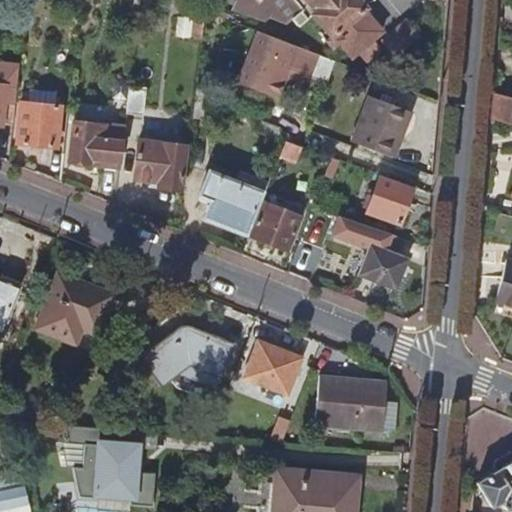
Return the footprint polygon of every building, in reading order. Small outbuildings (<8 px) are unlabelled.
[(235,0),(233,6),(262,18),(267,14),(284,19),(289,15),(296,22),(310,10),(331,36),(326,40),(332,47),(340,41),(351,56),(359,50),(366,60),(380,49),(372,39),(382,30),(364,8),(366,7),(359,0),(235,0)] [(407,13),(406,0),(372,0),(372,14),(407,13)] [(201,38),(204,8),(194,4),(193,17),(190,37),(201,38)] [(175,36),(190,37),(193,17),(177,16),(175,36)] [(393,54),(418,35),(406,20),(382,39),(393,54)] [(320,53),(259,30),(239,81),(279,96),(285,78),(289,68),(295,70),(311,76),(320,53)] [(13,123),(18,69),(5,68),(3,86),(0,85),(0,124),(2,125),(2,122),(13,123)] [(289,68),(285,78),(291,81),(295,70),(289,68)] [(143,115),(146,86),(129,85),(126,113),(143,115)] [(209,119),(212,91),(196,85),(192,116),(209,119)] [(54,105),(55,90),(29,87),(28,102),(54,105)] [(511,90),(500,87),(498,94),(493,92),(493,95),(491,117),(511,122),(511,90)] [(370,93),(351,139),(392,155),(410,109),(370,93)] [(56,146),(61,105),(54,105),(28,102),(20,102),(16,142),(56,146)] [(283,139),(290,120),(262,110),(256,129),(283,139)] [(120,166),(125,124),(73,118),(69,160),(120,166)] [(180,190),(185,144),(139,139),(134,178),(159,181),(159,187),(180,190)] [(301,146),(287,140),(281,155),(295,161),(301,146)] [(59,181),(62,152),(49,154),(46,176),(59,181)] [(245,233),(262,191),(210,171),(200,195),(211,200),(205,217),(245,233)] [(398,224),(413,185),(381,174),(366,211),(398,224)] [(288,250),(302,215),(264,200),(250,235),(288,250)] [(371,244),(405,258),(411,243),(385,233),(382,240),(374,237),(371,244)] [(371,244),(358,273),(396,288),(407,258),(405,258),(371,244)] [(511,258),(507,258),(497,300),(511,303),(511,258)] [(0,323),(2,324),(21,278),(0,269),(0,323)] [(98,335),(113,296),(57,273),(34,329),(56,338),(63,321),(98,335)] [(223,376),(236,343),(197,328),(192,326),(186,325),(182,326),(178,328),(140,354),(160,384),(177,372),(216,387),(221,375),(223,376)] [(287,396),(302,358),(260,341),(244,379),(287,396)] [(382,430),(386,387),(353,383),(353,379),(320,376),(315,424),(382,430)] [(386,387),(386,380),(354,376),(353,379),(353,383),(386,387)] [(27,404),(13,414),(18,421),(32,411),(27,404)] [(260,419),(254,433),(267,438),(272,423),(260,419)] [(119,430),(67,427),(70,443),(85,443),(85,467),(75,467),(81,496),(100,497),(100,491),(133,494),(133,504),(155,505),(157,472),(137,471),(138,447),(118,446),(119,430)] [(301,428),(292,427),(290,442),(299,443),(301,428)] [(160,433),(119,430),(118,446),(138,447),(159,449),(160,433)] [(85,443),(70,443),(63,443),(69,466),(75,467),(85,467),(85,443)] [(511,450),(509,450),(495,459),(492,465),(495,469),(476,480),(492,506),(503,500),(509,511),(511,509),(511,450)] [(29,511),(19,468),(0,471),(0,511),(29,511)] [(354,511),(355,509),(344,508),(347,476),(275,469),(272,506),(271,511),(354,511)] [(133,504),(133,494),(100,491),(100,497),(99,509),(132,511),(133,504)] [(470,511),(471,498),(459,497),(458,511),(470,511)]
